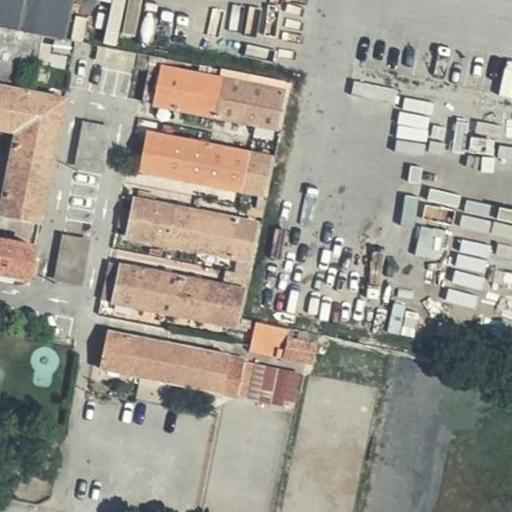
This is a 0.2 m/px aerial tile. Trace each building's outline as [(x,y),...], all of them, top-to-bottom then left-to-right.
[(0,0),(0,22),(48,32),(70,36),(77,0),(0,0)] [(131,8),(102,2),(99,14),(129,21),(131,8)] [(0,22),(0,89),(26,96),(35,97),(48,32),(0,22)] [(158,99),(167,62),(154,59),(146,95),(158,99)] [(292,87),(167,62),(158,99),(284,127),(292,87)] [(0,143),(15,146),(26,96),(0,89),(0,143)] [(61,103),(35,97),(26,96),(15,146),(1,216),(37,223),(61,103)] [(109,126),(84,120),(76,165),(100,170),(109,126)] [(275,157),(149,132),(141,169),(268,195),(275,157)] [(139,189),(137,197),(153,200),(154,193),(139,189)] [(428,189),(426,202),(458,207),(460,193),(428,189)] [(137,197),(134,196),(131,210),(128,227),(126,235),(255,261),(263,221),(153,200),(137,197)] [(401,225),(417,225),(416,196),(401,196),(401,225)] [(511,239),(511,209),(495,206),(465,199),(459,227),(511,239)] [(128,227),(131,210),(122,208),(118,225),(128,227)] [(0,241),(31,247),(37,223),(1,216),(0,218),(0,241)] [(418,226),(416,257),(444,259),(446,228),(418,226)] [(91,238),(66,233),(57,274),(84,280),(91,238)] [(482,290),(491,245),(460,239),(451,284),(482,290)] [(31,247),(0,241),(0,266),(24,271),(31,247)] [(511,246),(498,243),(495,257),(511,261),(511,246)] [(115,296),(121,262),(110,260),(103,293),(115,296)] [(225,284),(121,262),(115,296),(241,321),(249,289),(225,284)] [(227,273),(225,284),(249,289),(251,278),(227,273)] [(447,288),(445,302),(476,308),(479,294),(447,288)] [(414,338),(418,308),(391,304),(387,334),(414,338)] [(259,323),(253,349),(316,364),(322,336),(259,323)] [(103,365),(239,393),(246,358),(110,330),(103,365)] [(246,358),(239,393),(250,395),(257,360),(246,358)]
